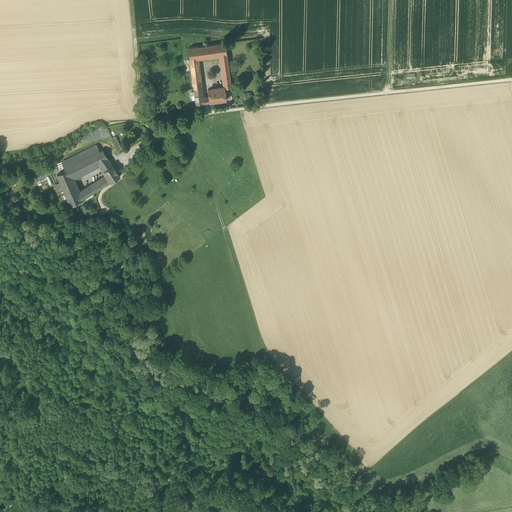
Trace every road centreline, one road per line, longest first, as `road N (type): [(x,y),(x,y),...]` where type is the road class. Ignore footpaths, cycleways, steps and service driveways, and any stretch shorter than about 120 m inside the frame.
road 1 (track): [(0,254),(85,293),(149,379),(184,408)]
road 2 (track): [(184,408),(341,511)]
road 3 (track): [(387,92),(208,114)]
road 4 (track): [(154,134),(142,118),(131,0)]
road 5 (track): [(511,79),(387,92)]
